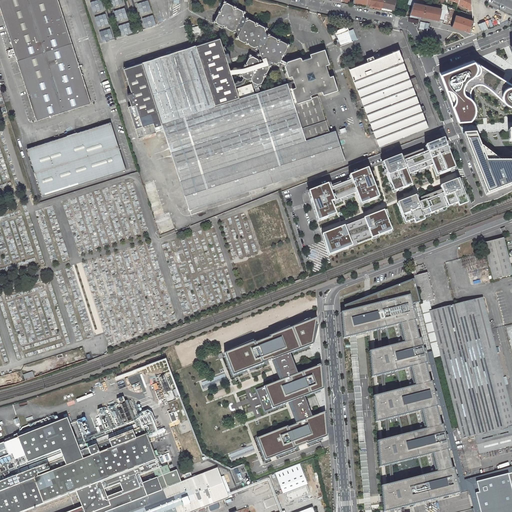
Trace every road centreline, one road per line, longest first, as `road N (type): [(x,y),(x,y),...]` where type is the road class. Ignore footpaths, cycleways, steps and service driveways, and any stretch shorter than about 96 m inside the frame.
road 1 (residential): [(450,129),(298,191),(329,298)]
road 2 (residential): [(329,298),(336,288),(511,221)]
road 3 (unknown): [(25,128),(105,102),(71,0)]
road 4 (residential): [(297,0),(409,25),(426,63)]
